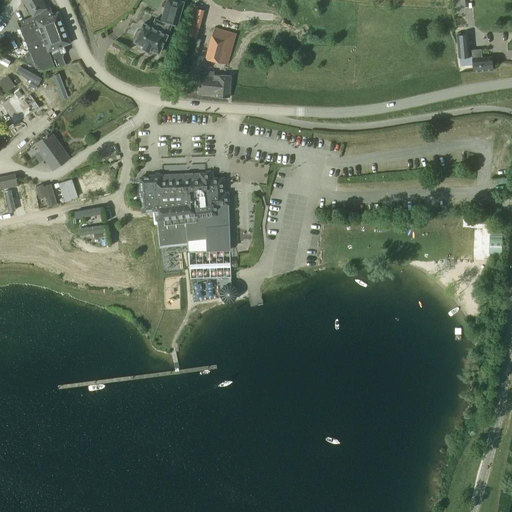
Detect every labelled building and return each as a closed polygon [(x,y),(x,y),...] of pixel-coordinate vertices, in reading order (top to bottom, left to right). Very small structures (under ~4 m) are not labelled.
[(17,22),(29,51),(19,60),(42,71),(64,62),(62,57),(62,56),(62,55),(62,54),(63,53),(66,52),(63,46),(70,43),(57,12),(51,15),(41,0),(22,0),(32,16),(17,22)] [(150,47),(158,51),(159,52),(159,51),(168,34),(167,34),(173,23),(176,24),(181,0),(179,0),(164,0),(165,0),(161,20),(163,21),(158,30),(143,22),(139,31),(137,30),(133,37),(136,38),(135,40),(134,40),(135,41),(143,44),(143,46),(142,46),(142,47),(143,47),(148,50),(149,50),(150,49),(149,49),(150,47)] [(237,33),(215,27),(213,34),(212,34),(205,58),(228,64),(237,33)] [(481,49),(471,50),(469,50),(468,35),(457,36),(459,58),(472,57),(473,72),(492,71),(491,57),(482,58),(481,49)] [(12,59),(0,53),(0,61),(9,66),(12,59)] [(17,72),(32,80),(30,84),(37,88),(43,78),(20,66),(17,72)] [(53,75),(62,99),(70,96),(60,72),(53,75)] [(231,76),(199,74),(197,93),(215,95),(215,97),(229,98),(231,76)] [(0,80),(7,91),(16,85),(9,75),(0,80)] [(47,116),(27,84),(0,101),(0,111),(15,136),(47,116)] [(69,158),(51,133),(35,144),(40,151),(34,155),(40,162),(45,158),(53,169),(69,158)] [(83,187),(106,180),(102,168),(79,175),(83,187)] [(212,171),(162,175),(150,176),(150,177),(140,178),(141,192),(142,211),(153,210),(154,224),(158,224),(159,245),(187,243),(187,238),(209,237),(210,249),(233,248),(231,222),(229,222),(228,202),(229,202),(228,190),(224,191),(223,176),(212,177),(212,171)] [(16,174),(0,177),(0,189),(18,186),(16,174)] [(65,201),(78,198),(74,179),(61,182),(65,201)] [(51,206),(59,203),(51,182),(37,188),(41,198),(47,196),(51,206)] [(25,210),(33,209),(27,183),(20,185),(25,210)] [(10,212),(17,210),(12,190),(4,191),(10,212)] [(388,210),(388,202),(365,203),(365,210),(388,210)] [(101,206),(76,212),(77,219),(103,212),(101,206)] [(140,222),(131,224),(135,244),(144,243),(140,222)] [(42,249),(41,225),(29,226),(30,250),(42,249)] [(80,234),(95,234),(96,236),(106,236),(106,226),(80,227),(80,234)] [(0,234),(3,256),(20,253),(16,229),(0,231),(0,234)] [(128,235),(120,235),(121,244),(129,244),(128,235)] [(55,238),(46,238),(47,257),(55,257),(55,238)] [(79,280),(78,245),(62,245),(63,272),(70,272),(70,280),(79,280)] [(90,259),(90,281),(104,281),(103,258),(90,259)] [(112,259),(113,287),(122,287),(121,259),(112,259)] [(141,290),(140,265),(130,266),(131,291),(141,290)]
